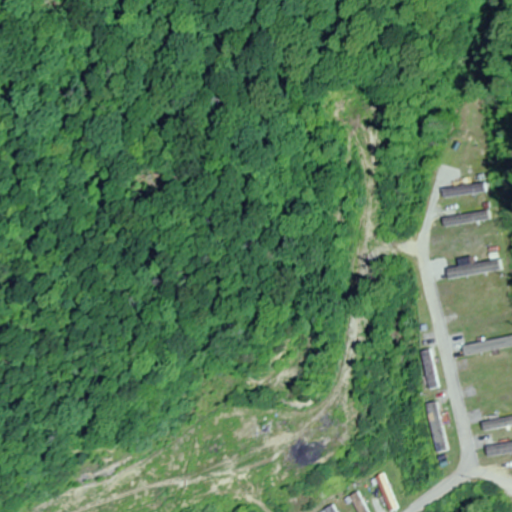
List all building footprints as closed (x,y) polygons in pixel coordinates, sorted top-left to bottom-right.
[(442,187),(443,196),(485,193),(484,184),(442,187)] [(422,352),(429,390),(442,388),(435,349),(422,352)] [(489,456),(511,453),(511,443),(488,446),(489,456)] [(398,507),(383,472),(373,476),(388,511),(398,507)] [(367,511),(353,491),(344,498),(353,511),(367,511)] [(335,511),(331,503),(321,509),(322,511),(335,511)]
